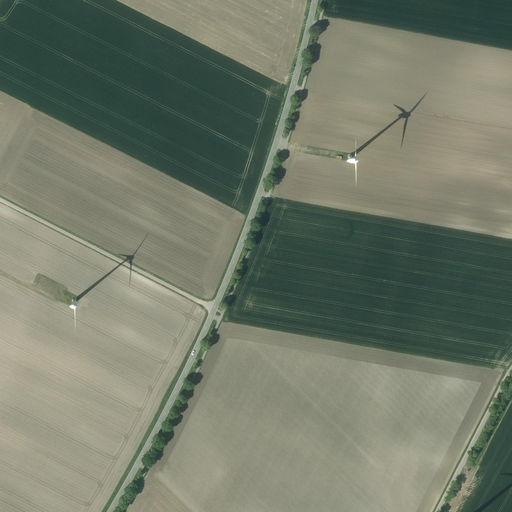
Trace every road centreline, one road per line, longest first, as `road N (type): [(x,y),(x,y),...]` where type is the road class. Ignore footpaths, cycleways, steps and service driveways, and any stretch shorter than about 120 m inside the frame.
road 1 (tertiary): [(313,0),(266,168),(213,310)]
road 2 (unclassified): [(213,310),(0,196)]
road 3 (tertiary): [(213,310),(109,511)]
road 4 (unclassified): [(511,369),(437,511)]
